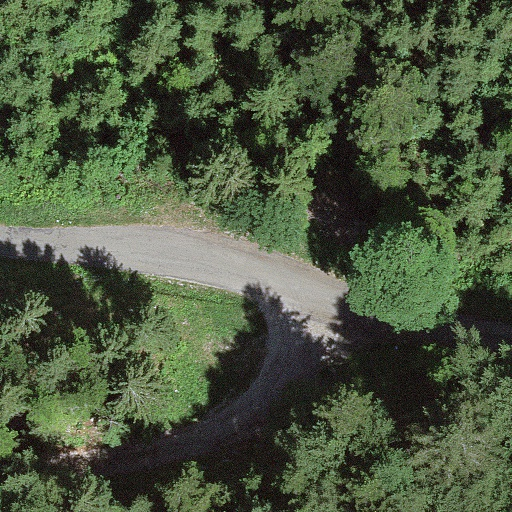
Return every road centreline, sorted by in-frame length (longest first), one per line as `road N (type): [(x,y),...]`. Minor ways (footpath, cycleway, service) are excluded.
road 1 (unclassified): [(511,337),(182,259),(0,236)]
road 2 (track): [(0,480),(193,441),(266,393),(316,295)]
